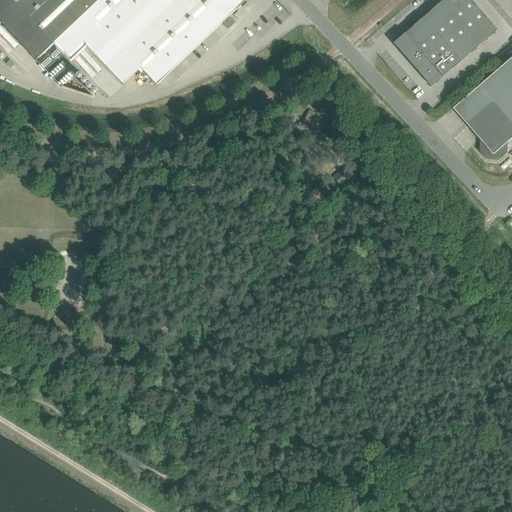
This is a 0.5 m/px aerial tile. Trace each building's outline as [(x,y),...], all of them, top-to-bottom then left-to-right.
[(0,0),(0,23),(1,23),(36,60),(54,43),(99,0),(0,0)] [(99,0),(54,43),(71,61),(87,45),(123,84),(140,67),(157,85),(237,9),(246,0),(99,0)] [(463,24),(479,10),(471,0),(442,0),(442,1),(463,24)] [(463,24),(442,1),(426,15),(446,38),(463,24)] [(463,24),(480,45),(497,30),(479,10),(463,24)] [(446,38),(426,15),(410,29),(430,52),(446,38)] [(230,17),(223,24),(228,29),(235,23),(230,17)] [(446,38),(464,59),(480,45),(463,24),(446,38)] [(414,66),(430,52),(410,29),(393,43),(414,66)] [(430,52),(448,73),(464,59),(446,38),(430,52)] [(414,66),(416,68),(432,87),(448,73),(430,52),(414,66)] [(493,103),(511,123),(511,73),(504,64),(453,108),(468,125),(493,103)] [(511,123),(493,103),(468,125),(480,140),(479,151),(487,160),(498,161),(507,153),(508,142),(511,138),(511,123)] [(308,113),(300,128),(316,136),(324,122),(308,113)] [(339,186),(355,173),(351,168),(335,181),(339,186)] [(322,181),(311,192),(320,200),(331,190),(322,181)]
